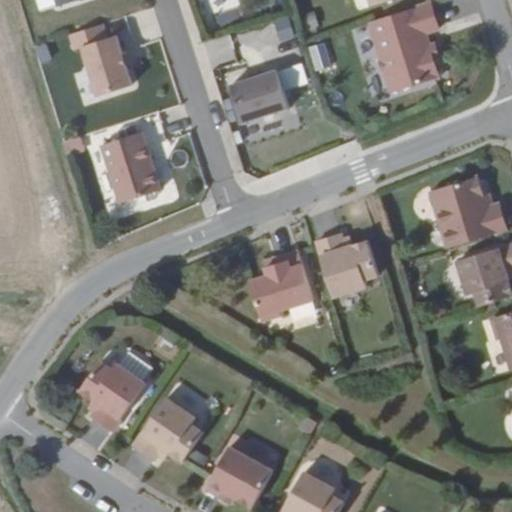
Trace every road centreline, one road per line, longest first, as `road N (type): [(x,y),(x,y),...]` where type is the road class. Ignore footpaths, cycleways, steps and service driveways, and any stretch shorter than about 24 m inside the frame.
road 1 (residential): [(232,221),(112,270),(79,296),(0,409)]
road 2 (residential): [(511,111),(232,221)]
road 3 (residential): [(166,0),(232,221)]
road 4 (residential): [(0,409),(142,511)]
